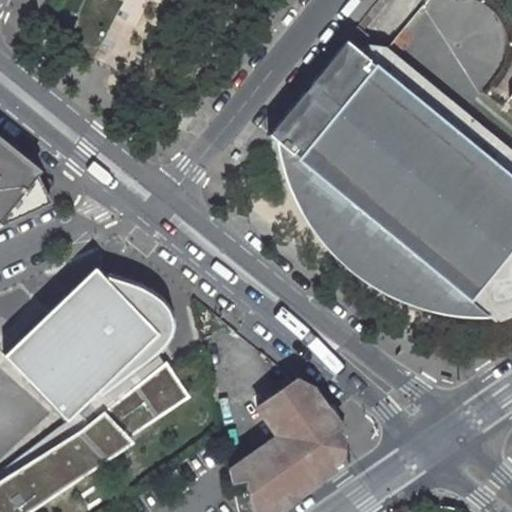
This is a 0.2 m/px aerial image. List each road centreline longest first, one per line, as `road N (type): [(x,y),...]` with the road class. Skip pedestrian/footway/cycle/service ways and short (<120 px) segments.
road 1 (secondary): [(154,213),(414,425)]
road 2 (unclassified): [(331,0),(154,213)]
road 3 (secondary): [(0,86),(119,184)]
road 4 (unclassified): [(414,425),(294,511)]
road 5 (residential): [(0,249),(119,184)]
road 6 (unknown): [(277,314),(255,372),(249,434)]
